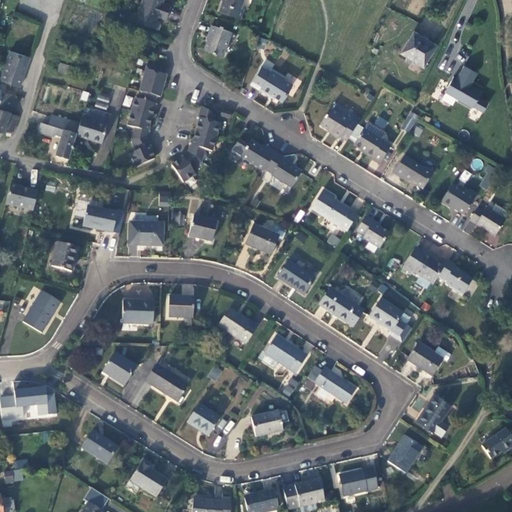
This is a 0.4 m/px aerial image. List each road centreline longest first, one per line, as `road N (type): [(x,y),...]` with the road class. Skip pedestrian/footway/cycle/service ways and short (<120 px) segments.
road 1 (residential): [(47,363),(220,471),(375,435),(400,389),(243,281),(128,265),(101,278),(57,347)]
road 2 (residential): [(194,74),(500,267),(491,283)]
road 3 (residential): [(12,157),(50,22),(44,0)]
road 4 (track): [(417,511),(488,405)]
